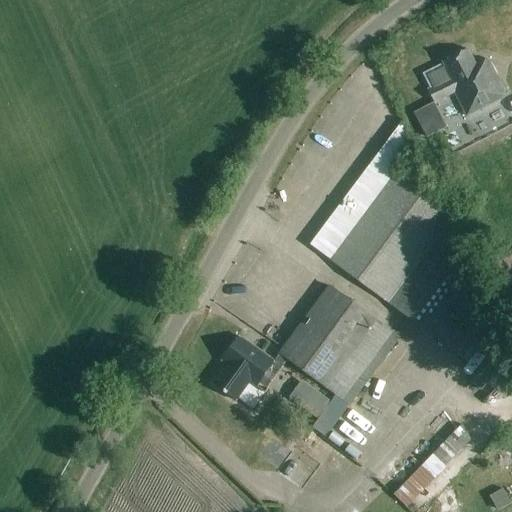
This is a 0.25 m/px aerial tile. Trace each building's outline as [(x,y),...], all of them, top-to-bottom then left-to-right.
[(469,52),(444,65),(422,76),(429,90),(428,91),(435,105),(455,95),(466,118),(506,97),(488,62),(477,68),(469,52)] [(504,105),(493,109),(500,130),(511,126),(504,105)] [(374,141),(296,248),(317,263),(395,156),(374,141)] [(452,216),(395,173),(330,260),(447,347),(483,300),(446,224),(452,216)] [(331,403),(318,420),(318,421),(272,488),(281,502),(349,406),(399,338),(330,287),(279,356),(336,397),(331,403)] [(494,327),(482,302),(448,348),(468,363),(494,327)] [(223,360),(226,362),(224,365),(223,364),(215,374),(230,385),(237,374),(236,373),(238,370),(258,385),(275,362),(261,352),(260,355),(238,339),(223,360)] [(473,384),(481,393),(486,388),(492,394),(495,391),(511,373),(511,364),(510,362),(506,366),(499,358),(473,384)] [(318,420),(331,403),(302,383),(289,400),(318,420)] [(494,410),(504,400),(495,391),(492,394),(485,400),(494,410)] [(453,422),(369,511),(395,511),(467,435),(453,422)]
